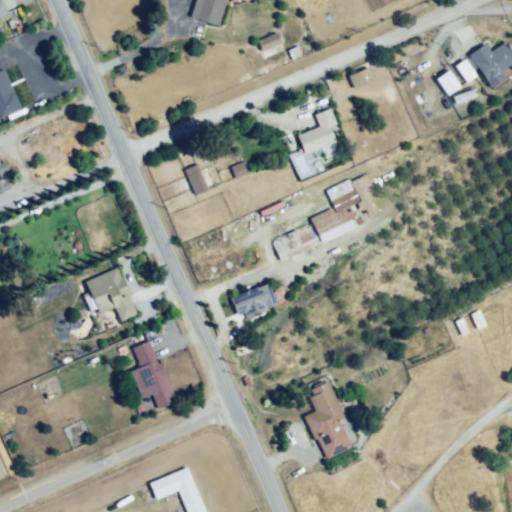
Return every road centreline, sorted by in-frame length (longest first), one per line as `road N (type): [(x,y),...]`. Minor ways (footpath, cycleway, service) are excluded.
road 1 (tertiary): [(283,511),(59,0)]
road 2 (residential): [(125,148),(482,0)]
road 3 (residential): [(0,509),(242,406)]
